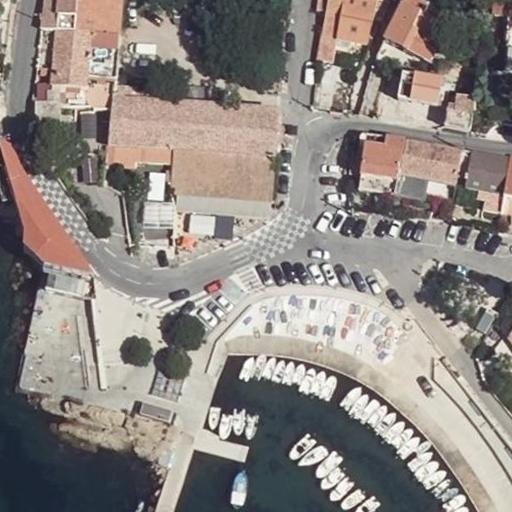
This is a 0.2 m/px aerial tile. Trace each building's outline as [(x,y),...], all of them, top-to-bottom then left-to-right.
[(56,31),(75,32),(76,18),(77,0),(58,0),(57,16),(42,15),(40,29),(56,31)] [(44,0),(42,15),(57,16),(58,0),(44,0)] [(101,16),(119,17),(120,0),(77,0),(76,18),(100,19),(101,16)] [(268,0),(262,92),(280,93),(286,0),(268,0)] [(344,0),(320,0),(319,11),(323,12),(327,13),(318,59),(332,62),(337,39),(344,0)] [(388,3),(369,0),(344,0),(337,39),(368,45),(372,22),(380,23),(388,3)] [(404,0),(401,8),(385,43),(430,64),(434,54),(425,49),(437,24),(421,17),(426,8),(425,3),(419,0),(404,0)] [(508,1),(494,1),(494,16),(507,16),(508,1)] [(76,18),(75,32),(118,37),(119,17),(101,16),(100,19),(76,18)] [(60,110),(60,88),(88,90),(86,112),(111,114),(114,86),(118,37),(75,32),(56,31),(52,86),(37,85),(36,130),(60,132),(60,110)] [(360,54),(346,50),(341,65),(353,69),(360,54)] [(490,57),(479,57),(479,72),(490,72),(490,57)] [(177,191),(272,198),(278,113),(224,109),(182,106),(183,91),(157,89),(156,103),(151,103),(151,89),(114,86),(112,100),(111,114),(108,148),(113,149),(112,168),(135,169),(135,165),(148,166),(149,150),(174,152),(171,190),(177,191)] [(183,91),(182,106),(224,109),(226,90),(183,87),(183,91)] [(88,90),(60,88),(60,110),(86,112),(88,90)] [(448,113),(445,127),(469,132),(472,117),(448,113)] [(397,183),(405,142),(367,136),(361,178),(397,183)] [(10,146),(0,142),(0,148),(6,170),(24,235),(24,247),(44,268),(50,269),(93,279),(78,257),(24,176),(10,146)] [(462,151),(405,142),(397,183),(395,196),(425,201),(428,182),(457,188),(459,176),(462,151)] [(471,153),(462,151),(459,176),(468,177),(471,153)] [(504,197),(510,159),(471,153),(468,177),(466,190),(479,193),(478,201),(485,203),(484,211),(501,215),(504,197)] [(397,183),(361,178),(360,192),(395,196),(397,183)] [(176,225),(175,204),(147,204),(147,225),(176,225)] [(88,300),(93,279),(50,269),(45,290),(88,300)] [(476,330),(486,336),(498,315),(488,309),(478,326),(476,330)]
